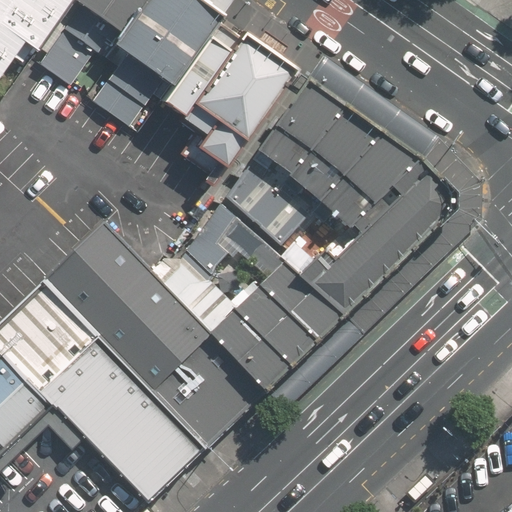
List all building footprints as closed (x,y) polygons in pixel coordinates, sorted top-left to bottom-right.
[(25,61),(69,0),(0,0),(0,73),(15,54),(25,61)] [(113,47),(145,0),(72,0),(64,13),(113,47)] [(211,33),(164,0),(145,0),(113,47),(103,59),(162,101),(211,33)] [(213,186),(289,80),(216,29),(151,120),(186,145),(174,162),(189,173),(191,170),(213,186)] [(425,159),(310,78),(223,207),(269,249),(348,315),(455,210),(458,194),(425,159)] [(192,317),(91,215),(34,268),(49,281),(210,450),(271,396),(192,317)] [(271,396),(348,315),(269,249),(192,317),(271,396)] [(154,502),(210,450),(49,281),(0,327),(0,340),(12,352),(154,502)] [(0,463),(35,428),(119,511),(143,511),(154,502),(12,352),(0,363),(0,463)] [(412,502),(430,483),(422,476),(404,494),(412,502)]
